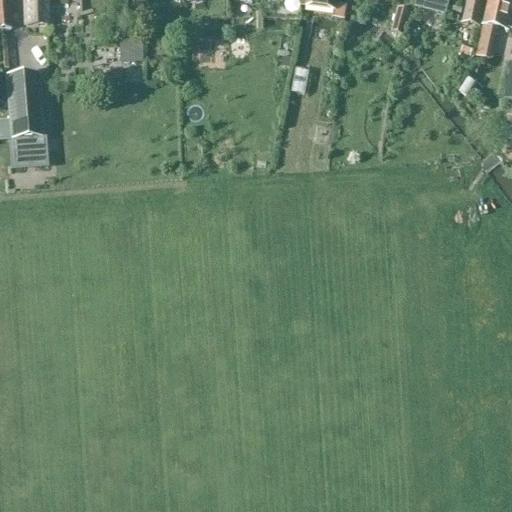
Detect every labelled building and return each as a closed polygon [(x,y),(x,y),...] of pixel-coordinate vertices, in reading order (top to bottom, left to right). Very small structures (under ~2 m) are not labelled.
[(66,4),(80,3),(79,0),(25,0),(26,32),(49,31),(48,5),(66,4)] [(307,0),(307,10),(334,14),(333,21),(345,22),(347,8),(336,7),(337,0),(307,0)] [(415,0),(413,10),(447,18),(450,0),(415,0)] [(468,0),(464,25),(480,29),(486,0),(468,0)] [(511,0),(489,0),(483,30),(484,30),(482,40),(493,43),(496,33),(508,36),(508,32),(511,33),(511,0)] [(0,32),(10,33),(8,6),(0,6),(0,32)] [(149,10),(139,10),(139,20),(149,20),(149,10)] [(405,40),(409,25),(411,15),(398,11),(391,36),(404,40),(405,40)] [(120,66),(144,66),(144,43),(140,43),(120,43),(120,66)] [(470,62),(475,51),(466,47),(461,58),(470,62)] [(288,95),(300,97),(303,73),(292,72),(288,95)] [(10,143),(43,141),(38,77),(5,80),(10,143)] [(0,144),(10,143),(9,124),(0,124),(0,144)] [(12,149),(13,176),(37,175),(35,148),(12,149)]
